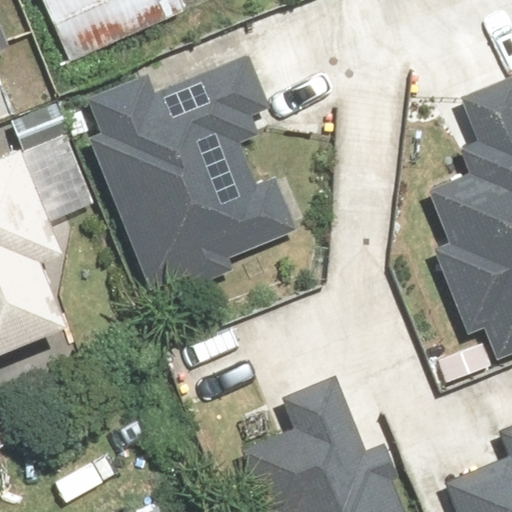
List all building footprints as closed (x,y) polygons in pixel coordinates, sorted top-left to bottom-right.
[(201,0),(48,0),(77,62),(203,4),(201,0)] [(153,285),(205,264),(276,235),(300,226),(280,177),(256,186),(227,114),(266,99),(250,57),(104,116),(108,127),(91,134),(153,285)] [(455,240),(438,247),(473,332),(490,325),(502,356),(511,352),(511,76),(466,95),(494,163),(434,187),(455,240)] [(0,366),(76,341),(49,262),(69,255),(32,145),(0,155),(0,366)] [(336,373),(288,392),(301,425),(248,447),(274,511),(407,511),(380,444),(367,450),(349,406),(336,373)] [(511,511),(511,452),(452,477),(466,511),(511,511)]
